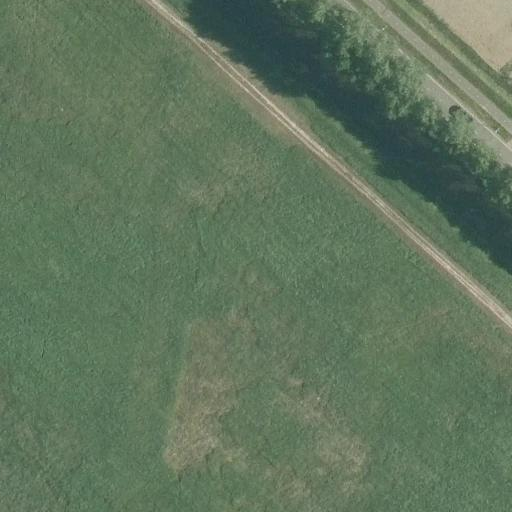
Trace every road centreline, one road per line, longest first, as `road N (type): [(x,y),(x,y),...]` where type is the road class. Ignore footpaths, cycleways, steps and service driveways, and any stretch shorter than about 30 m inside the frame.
road 1 (track): [(511,327),(143,0)]
road 2 (unclassified): [(332,0),(511,159)]
